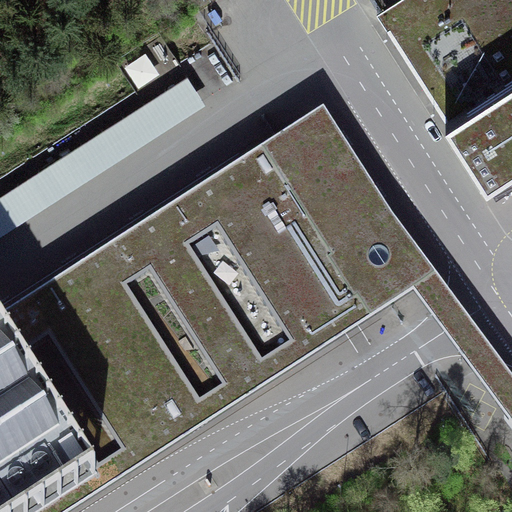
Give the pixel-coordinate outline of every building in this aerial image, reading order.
[(511,0),(427,0),(387,26),(486,181),(511,164),(511,0)] [(147,49),(125,62),(139,84),(161,71),(147,49)] [(42,163),(59,192),(208,104),(191,75),(42,163)] [(0,511),(78,511),(117,487),(394,309),(413,297),(406,285),(420,276),(386,224),(391,220),(371,189),(323,115),(280,143),(8,318),(0,322),(0,511)] [(511,187),(511,164),(486,181),(497,197),(511,187)] [(511,429),(511,382),(391,220),(386,224),(420,276),(406,285),(413,297),(504,419),(511,429)]
